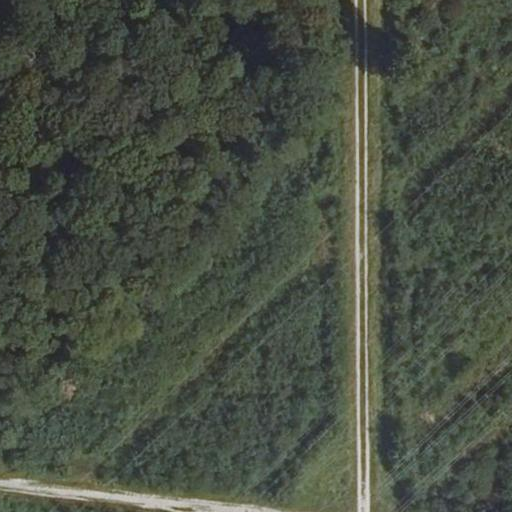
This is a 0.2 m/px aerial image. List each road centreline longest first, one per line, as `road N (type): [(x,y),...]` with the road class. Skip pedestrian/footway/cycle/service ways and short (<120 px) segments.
road 1 (track): [(365,0),(364,511)]
road 2 (track): [(0,488),(228,511)]
